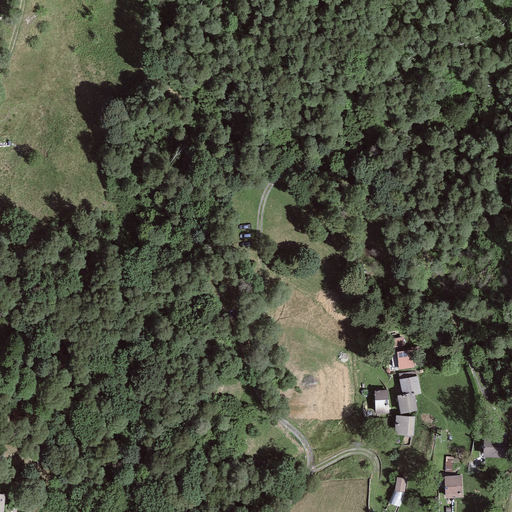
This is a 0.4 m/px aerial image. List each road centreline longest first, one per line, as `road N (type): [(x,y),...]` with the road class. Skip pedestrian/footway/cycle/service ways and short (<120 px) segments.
road 1 (track): [(279,511),(306,480),(308,454),(264,402),(249,359),(263,303),(261,208),(268,187),(287,171),(359,187),(428,256),(482,389),(511,428)]
road 2 (track): [(308,473),(346,453),(367,453),(376,468),(377,510)]
